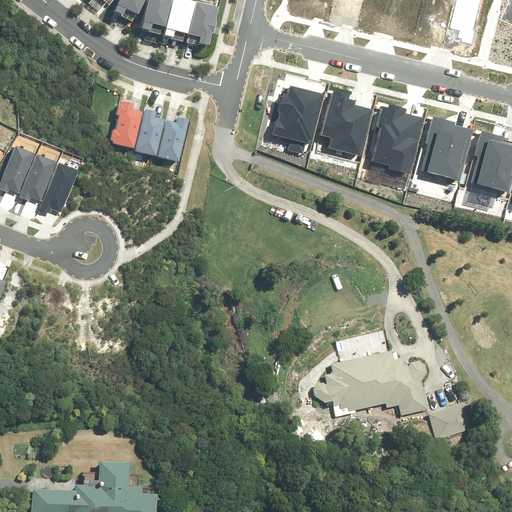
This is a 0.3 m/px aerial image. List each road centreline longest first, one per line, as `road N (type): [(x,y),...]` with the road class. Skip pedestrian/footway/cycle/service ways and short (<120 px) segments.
road 1 (residential): [(248,32),(511,91)]
road 2 (residential): [(233,90),(114,54),(39,0)]
